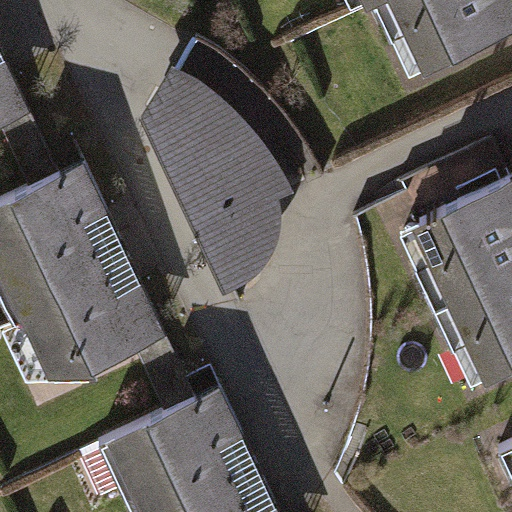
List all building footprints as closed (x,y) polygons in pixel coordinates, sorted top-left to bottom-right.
[(511,0),(353,0),(357,6),(374,2),(413,80),(511,31),(511,0)] [(184,47),(178,58),(194,70),(220,89),(240,108),(256,127),(269,145),(281,163),(294,186),(322,171),(311,152),(301,135),(288,117),(276,101),(262,85),(247,71),(232,59),(213,45),(193,31),(184,47)] [(172,54),(140,107),(224,287),(242,280),(253,272),(263,263),(271,252),(277,240),(281,228),(282,216),(282,206),(279,193),(294,186),(281,163),(269,145),(256,127),(240,108),(220,89),(194,70),(178,58),(172,54)] [(0,69),(0,132),(25,120),(0,69)] [(167,345),(73,163),(0,200),(0,314),(39,389),(89,386),(167,345)] [(511,360),(511,168),(410,216),(484,374),(511,360)] [(272,511),(214,389),(91,448),(122,511),(272,511)]
